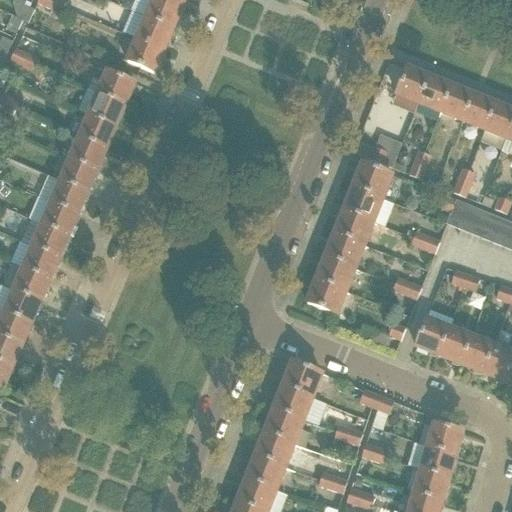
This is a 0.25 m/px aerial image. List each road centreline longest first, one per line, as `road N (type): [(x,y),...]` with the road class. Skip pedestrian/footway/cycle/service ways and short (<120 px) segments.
road 1 (residential): [(7,511),(228,0)]
road 2 (residential): [(481,511),(501,435),(487,418),(258,320)]
road 3 (tertiary): [(258,320),(384,0)]
road 4 (tertiary): [(183,511),(258,320)]
